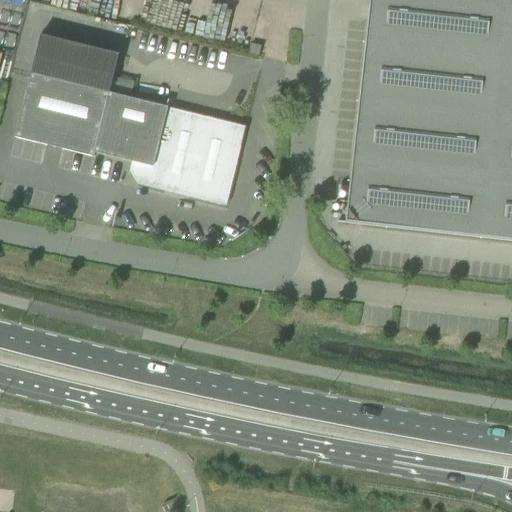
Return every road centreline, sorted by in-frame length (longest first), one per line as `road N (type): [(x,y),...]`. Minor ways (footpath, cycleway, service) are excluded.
road 1 (primary): [(511,439),(128,369),(0,335)]
road 2 (primary): [(0,379),(447,464)]
road 3 (unclassified): [(286,274),(214,273),(0,232)]
road 4 (unclassified): [(286,274),(319,0)]
road 5 (unclassified): [(511,308),(286,274)]
